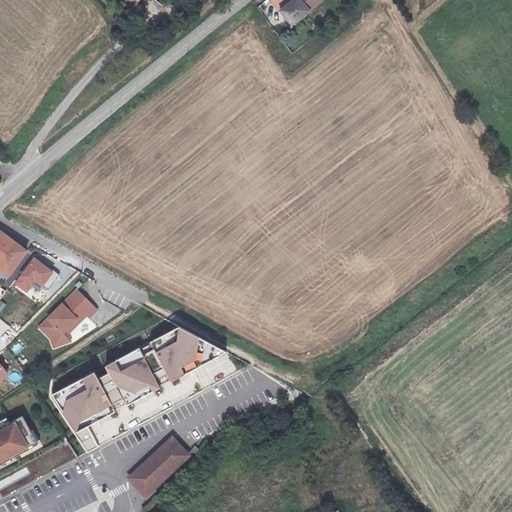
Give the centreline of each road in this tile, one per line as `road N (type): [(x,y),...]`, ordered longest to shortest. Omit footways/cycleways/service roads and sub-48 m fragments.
road 1 (track): [(411,511),(331,398),(140,297)]
road 2 (tertiary): [(28,172),(242,0)]
road 3 (unclassified): [(28,172),(40,140),(136,32),(179,0)]
road 4 (residential): [(0,217),(140,297)]
